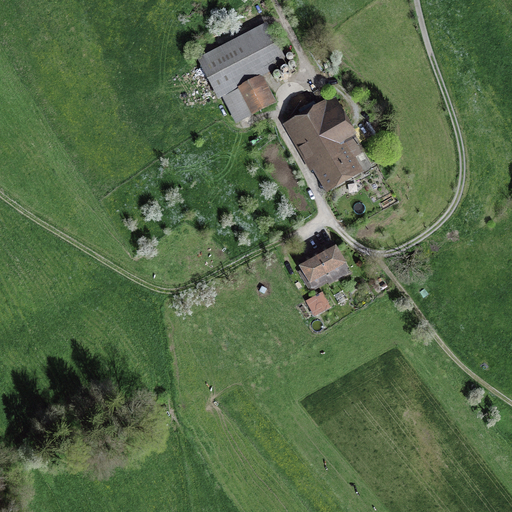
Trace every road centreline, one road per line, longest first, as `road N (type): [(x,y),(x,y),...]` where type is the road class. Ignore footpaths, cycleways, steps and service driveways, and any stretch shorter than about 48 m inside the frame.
road 1 (track): [(417,0),(462,160),(459,192),(437,225),(388,253),(359,247),(325,214),(276,117)]
road 2 (track): [(325,214),(170,295),(116,272),(0,194)]
road 3 (track): [(170,295),(160,304),(188,511)]
road 4 (track): [(376,254),(439,342),(511,403)]
